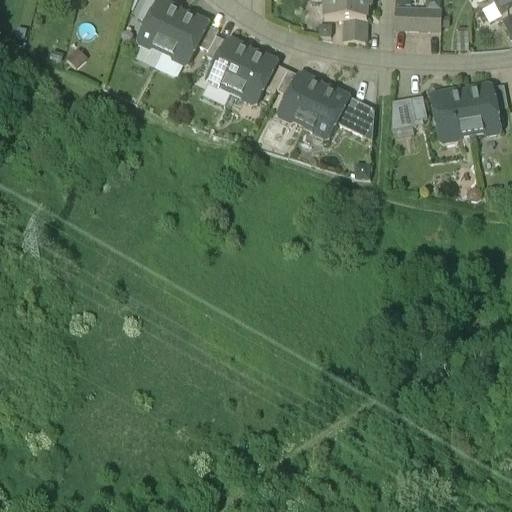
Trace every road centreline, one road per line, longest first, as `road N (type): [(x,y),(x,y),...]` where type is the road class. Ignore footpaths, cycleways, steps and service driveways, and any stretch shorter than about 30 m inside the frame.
road 1 (residential): [(386,64),(378,201)]
road 2 (residential): [(259,35),(328,57),(386,64)]
road 3 (residential): [(386,64),(511,61)]
